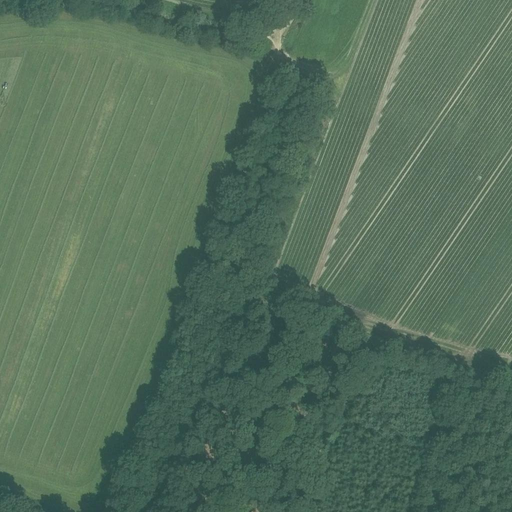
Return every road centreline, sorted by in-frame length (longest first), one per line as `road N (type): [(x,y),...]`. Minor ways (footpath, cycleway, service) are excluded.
road 1 (track): [(334,330),(237,287),(211,263),(274,79)]
road 2 (track): [(279,39),(175,24),(95,0)]
